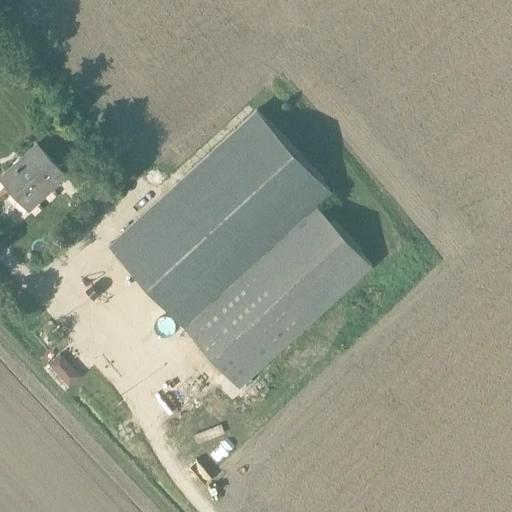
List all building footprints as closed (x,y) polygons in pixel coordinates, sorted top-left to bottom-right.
[(255,111),(109,246),(182,326),(329,192),(255,111)] [(36,144),(0,176),(0,180),(28,211),(65,177),(75,188),(84,180),(67,161),(58,169),(36,144)] [(135,176),(142,185),(157,175),(151,165),(135,176)] [(121,203),(136,191),(130,183),(114,194),(121,203)] [(84,196),(98,212),(106,205),(92,189),(84,196)] [(183,327),(239,388),(372,266),(316,205),(183,327)]
